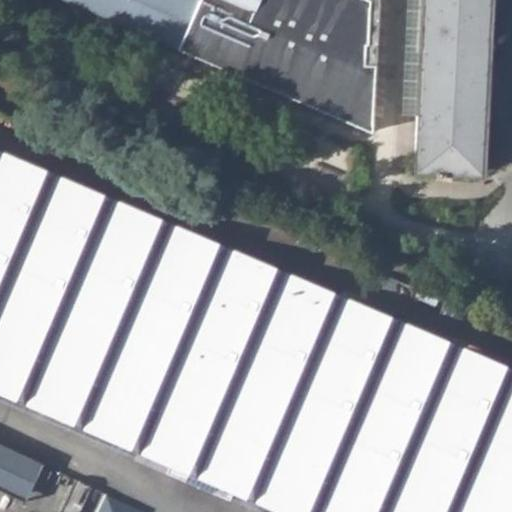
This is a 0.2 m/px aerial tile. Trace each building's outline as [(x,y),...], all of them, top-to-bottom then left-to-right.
[(67,0),(372,133),(375,66),(364,65),(365,42),(367,42),(368,0),(67,0)] [(490,0),(425,0),(417,181),(472,183),(485,183),(490,0)] [(0,109),(91,157),(120,103),(0,40),(0,109)] [(511,511),(511,368),(0,155),(0,394),(276,511),(511,511)] [(0,488),(25,501),(43,465),(0,444),(0,488)] [(57,511),(79,511),(92,486),(74,477),(57,511)]
